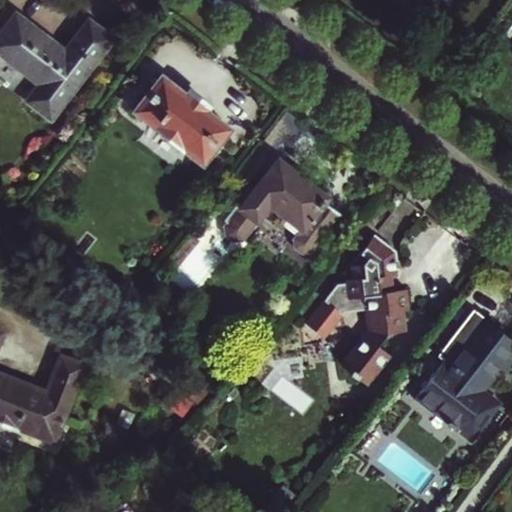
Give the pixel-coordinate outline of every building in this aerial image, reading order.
[(0,92),(18,106),(79,27),(57,10),(33,41),(0,16),(0,65),(9,72),(0,83),(0,92)] [(158,73),(130,109),(200,162),(227,126),(202,107),(205,104),(186,90),(183,93),(158,73)] [(293,236),(304,244),(312,243),(336,212),(318,198),(323,193),(274,156),(249,189),(245,186),(220,219),(223,223),(220,231),(228,237),(239,237),(265,203),(299,228),(293,236)] [(365,325),(336,363),(363,383),(386,352),(373,342),(382,331),(402,328),(400,304),(406,303),(404,282),(390,283),(389,272),(395,271),(391,245),(370,229),(348,259),(349,274),(341,274),(341,278),(331,279),(301,319),(319,335),(340,308),(362,306),(365,325)] [(455,428),(468,438),(495,403),(477,389),(496,365),(503,370),(511,358),(511,342),(482,319),(465,340),(455,332),(436,356),(442,360),(411,400),(414,403),(417,399),(445,421),(442,424),(452,432),(455,428)] [(0,426),(9,430),(12,425),(47,439),(78,362),(54,352),(39,387),(0,371),(0,426)]
